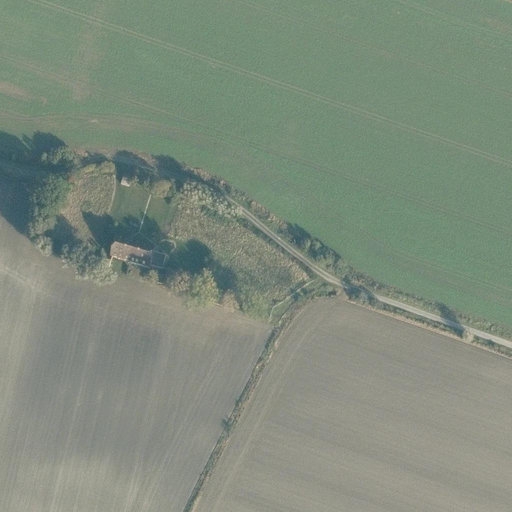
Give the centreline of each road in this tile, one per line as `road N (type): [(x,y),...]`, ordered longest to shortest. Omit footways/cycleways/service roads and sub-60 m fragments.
road 1 (unclassified): [(511,350),(338,290),(237,210),(148,167)]
road 2 (track): [(148,167),(112,158),(40,174),(0,166)]
